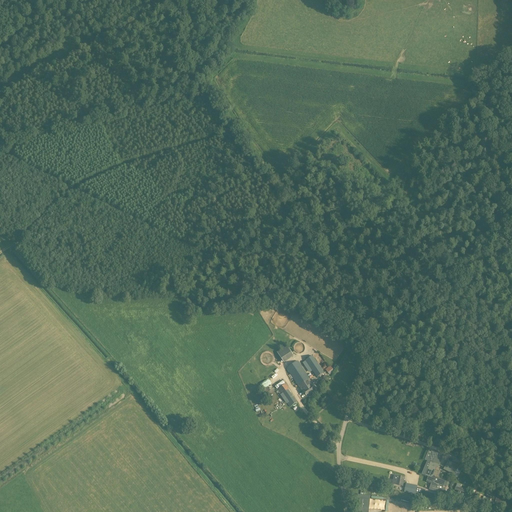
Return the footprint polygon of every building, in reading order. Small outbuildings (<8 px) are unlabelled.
[(294,356),(287,346),(277,352),(284,363),(294,356)] [(305,361),(316,378),(324,373),(313,356),(305,361)] [(306,396),(315,390),(309,381),(310,380),(309,378),(312,375),(309,372),(306,374),(298,361),(287,369),(299,388),(300,387),(306,396)] [(329,367),(325,370),(329,375),(334,371),(330,366),(329,367)] [(278,390),(290,407),(297,402),(288,389),(289,389),(286,384),(278,390)] [(272,393),(268,388),(260,394),(263,399),(272,393)] [(441,459),(430,455),(428,461),(431,462),(432,463),(433,463),(434,463),(435,461),(440,463),(441,459)] [(426,476),(428,477),(428,478),(429,478),(429,477),(432,478),(433,477),(437,464),(439,465),(440,463),(435,461),(434,463),(433,463),(432,463),(431,462),(426,476)] [(446,464),(443,470),(457,477),(459,472),(456,471),(457,470),(446,464)] [(397,476),(395,485),(403,487),(405,477),(397,476)] [(448,482),(445,482),(440,479),(433,477),(432,478),(429,477),(429,478),(428,478),(426,482),(443,488),(444,486),(446,487),(448,482)] [(368,511),(370,496),(362,495),(363,483),(360,483),(359,495),(358,495),(356,511),(368,511)] [(406,484),(405,488),(404,492),(415,495),(416,490),(417,486),(406,484)] [(496,498),(495,504),(504,507),(506,501),(503,501),(503,499),(496,498)]
